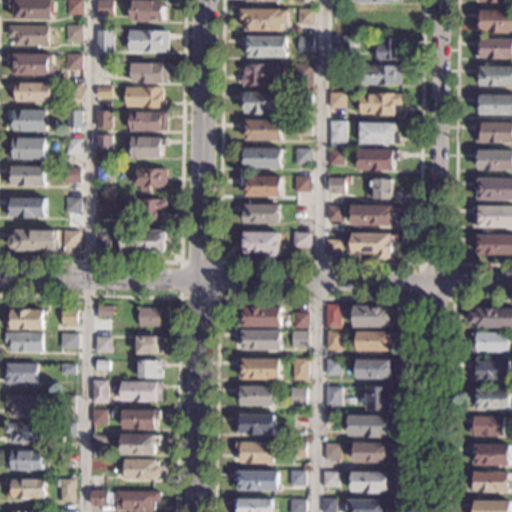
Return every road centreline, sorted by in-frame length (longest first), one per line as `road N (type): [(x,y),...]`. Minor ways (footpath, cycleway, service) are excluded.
road 1 (residential): [(511,284),(0,277)]
road 2 (tertiary): [(197,511),(202,0)]
road 3 (residential): [(436,511),(439,0)]
